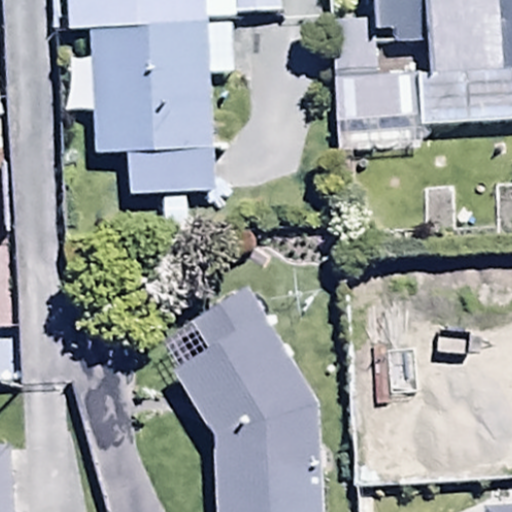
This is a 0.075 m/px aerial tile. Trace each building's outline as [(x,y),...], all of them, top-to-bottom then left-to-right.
[(69,0),(72,40),(89,39),(90,60),(58,62),(61,125),(94,124),(96,167),(130,165),(132,205),(162,203),(163,224),(184,223),(183,204),(224,201),(211,27),(287,22),(285,0),(69,0)] [(511,0),(375,0),(377,24),(333,26),(337,131),(376,129),(376,148),(421,147),(421,131),(511,127),(511,0)] [(344,268),(344,298),(459,296),(458,266),(344,268)] [(500,368),(423,369),(423,381),(362,382),(364,473),(511,470),(511,272),(499,273),(500,368)] [(208,357),(175,381),(218,446),(220,511),(321,511),(319,408),(244,304),(195,339),(208,357)] [(13,511),(11,456),(0,456),(0,511),(13,511)]
